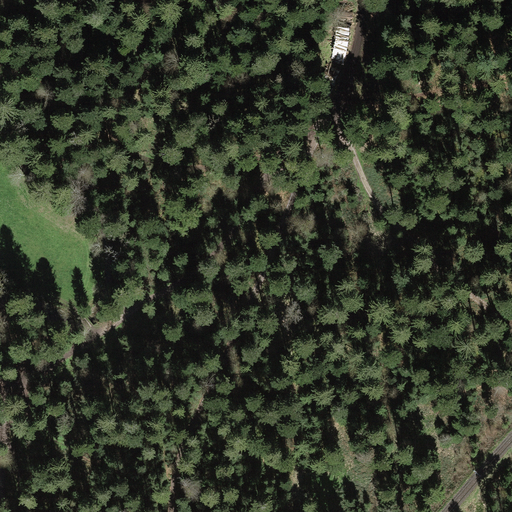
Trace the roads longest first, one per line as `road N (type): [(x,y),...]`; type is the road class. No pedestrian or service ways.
road 1 (track): [(173,511),(183,445),(350,66),(364,0)]
road 2 (track): [(0,425),(21,380),(197,270),(264,175),(321,120)]
road 3 (track): [(334,96),(383,212),(511,332)]
